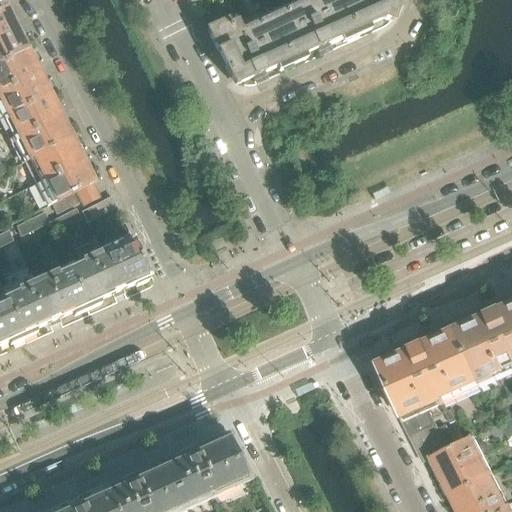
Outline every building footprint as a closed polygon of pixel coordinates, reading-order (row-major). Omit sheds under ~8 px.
[(356,38),(338,0),(309,0),(308,1),(307,0),(298,0),(297,1),(299,5),(274,16),(272,12),(269,14),(292,66),(306,60),(304,55),(316,50),(318,54),(329,49),(327,45),(340,39),(342,44),(356,38)] [(392,19),(398,0),(338,0),(356,38),(370,31),(367,27),(383,20),(389,22),(390,23),(392,19)] [(0,65),(27,53),(20,39),(7,15),(6,14),(2,13),(1,12),(0,12),(0,65)] [(292,66),(269,14),(266,15),(267,20),(242,31),(240,27),(238,28),(235,23),(228,27),(225,22),(206,31),(217,53),(228,75),(231,80),(236,84),(239,85),(239,84),(252,79),(254,83),(265,78),(263,74),(276,68),(278,73),(292,66)] [(49,97),(42,83),(27,53),(0,65),(0,114),(2,119),(49,97)] [(71,141),(64,127),(49,97),(2,119),(24,164),(71,141)] [(47,180),(82,162),(71,141),(24,164),(35,185),(47,180)] [(76,192),(93,185),(82,162),(47,180),(35,185),(46,208),(47,207),(76,192)] [(99,200),(91,185),(93,185),(76,192),(84,207),(99,200)] [(79,204),(74,195),(68,198),(73,207),(79,204)] [(73,207),(68,198),(62,201),(67,210),(73,207)] [(94,220),(116,209),(111,199),(89,210),(94,220)] [(67,210),(62,201),(57,203),(62,213),(67,210)] [(62,213),(57,203),(51,206),(56,216),(62,213)] [(94,220),(89,210),(83,213),(84,214),(88,224),(88,223),(94,220)] [(81,221),(79,217),(76,211),(70,214),(75,224),(81,221)] [(49,224),(44,214),(39,217),(44,227),(47,225),(49,224)] [(75,224),(70,214),(64,217),(69,226),(75,224)] [(44,227),(39,217),(33,220),(38,230),(44,227)] [(69,226),(64,217),(59,219),(63,229),(69,226)] [(63,229),(59,219),(53,222),(58,232),(63,229)] [(38,230),(33,220),(28,223),(32,232),(38,230)] [(58,232),(53,222),(49,224),(47,225),(52,235),(58,232)] [(32,232),(28,223),(22,225),(27,235),(32,232)] [(27,235),(22,225),(16,228),(21,238),(27,235)] [(13,242),(8,232),(3,235),(8,245),(13,242)] [(83,268),(70,274),(87,312),(89,311),(99,306),(98,303),(100,302),(100,301),(111,296),(112,297),(113,299),(114,298),(118,296),(122,295),(123,294),(122,292),(123,292),(122,291),(133,287),(135,286),(135,288),(147,283),(146,281),(147,281),(147,280),(149,279),(149,278),(134,246),(129,235),(116,241),(119,247),(101,255),(99,256),(94,247),(85,251),(89,260),(81,264),(83,268)] [(0,272),(9,267),(2,252),(0,253),(0,272)] [(6,302),(23,341),(36,335),(34,332),(37,331),(36,330),(48,325),(48,326),(49,328),(50,327),(54,325),(58,323),(59,323),(59,321),(59,320),(70,315),(70,316),(72,315),(74,318),(87,312),(70,274),(56,280),(54,276),(36,283),(35,283),(16,292),(18,296),(6,302)] [(0,346),(6,344),(8,343),(10,346),(23,341),(6,302),(0,288),(0,346)] [(511,303),(511,302),(505,305),(505,308),(499,310),(499,309),(496,310),(496,311),(486,316),(486,315),(485,315),(483,316),(483,317),(478,320),(476,318),(470,321),(470,324),(469,324),(468,324),(468,325),(465,323),(457,327),(457,330),(454,331),(454,330),(453,331),(477,387),(511,371),(511,303)] [(477,387),(453,331),(451,330),(438,335),(437,339),(434,340),(433,340),(423,344),(422,343),(420,344),(420,346),(410,350),(410,349),(407,350),(407,351),(393,358),(391,356),(380,361),(380,364),(378,364),(379,368),(378,368),(402,421),(424,464),(431,461),(466,444),(458,429),(449,433),(446,427),(438,431),(427,409),(477,387)] [(456,423),(451,412),(445,414),(450,425),(456,423)] [(504,435),(501,428),(500,426),(479,436),(482,441),(493,436),(495,440),(504,435)] [(249,479),(242,465),(239,466),(233,454),(237,452),(232,442),(229,443),(227,440),(211,447),(209,444),(199,448),(198,449),(199,452),(195,454),(194,451),(182,457),(183,459),(180,461),(178,458),(177,458),(167,463),(168,466),(155,472),(162,488),(176,482),(188,507),(208,498),(210,501),(212,500),(214,499),(213,496),(219,493),(220,496),(232,491),(231,488),(249,479)] [(471,442),(466,444),(431,461),(449,498),(489,479),(471,442)] [(176,511),(188,507),(176,482),(162,488),(155,472),(150,474),(149,471),(137,476),(139,479),(135,481),(134,478),(122,484),(123,487),(119,488),(118,485),(106,490),(108,493),(106,494),(113,511),(176,511)] [(505,511),(489,479),(449,498),(456,511),(510,511),(510,510),(505,511)] [(113,511),(106,494),(103,496),(102,492),(90,497),(92,501),(81,505),(80,504),(68,509),(69,511),(66,511),(113,511)]
